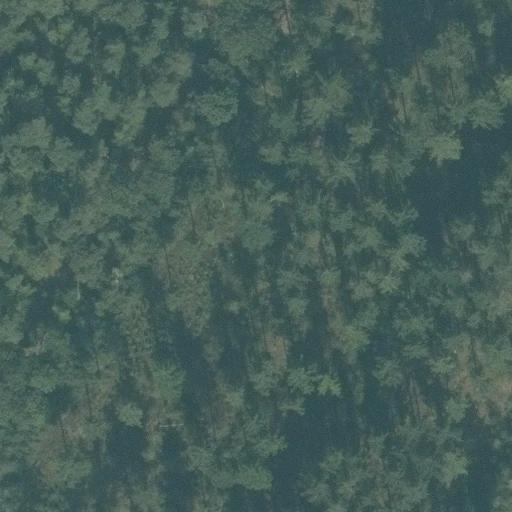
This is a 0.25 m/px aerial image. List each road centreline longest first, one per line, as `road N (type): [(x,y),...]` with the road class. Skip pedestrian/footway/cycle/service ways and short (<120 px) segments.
road 1 (track): [(204,57),(0,379)]
road 2 (track): [(511,311),(327,153)]
road 3 (track): [(327,153),(204,57)]
